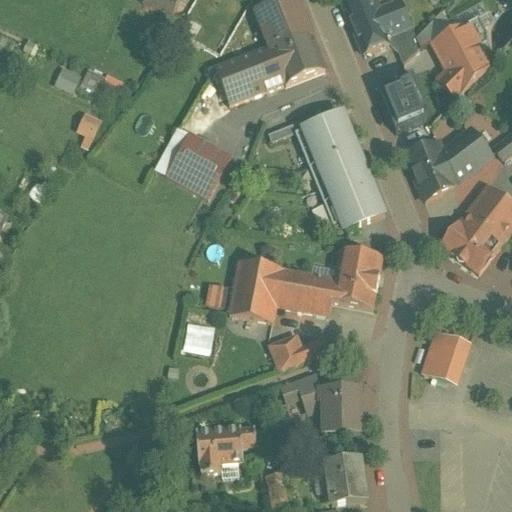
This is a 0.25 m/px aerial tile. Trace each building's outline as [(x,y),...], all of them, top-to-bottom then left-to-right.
[(180,3),(172,0),(145,0),(143,8),(174,19),(180,3)] [(359,0),(343,7),(364,59),(390,49),(386,41),(412,31),(401,5),(378,14),(377,12),(379,11),(374,0),(359,0)] [(296,1),(257,16),(271,53),(260,57),(271,86),(282,82),(286,90),(286,91),(325,75),(296,1)] [(412,31),(386,41),(390,49),(399,57),(415,42),(415,41),(412,31)] [(449,78),(420,106),(429,129),(428,130),(430,131),(490,71),(468,31),(433,49),(449,78)] [(415,42),(399,57),(404,69),(420,54),(415,42)] [(260,57),(215,75),(230,112),(286,90),(282,82),(271,86),(260,57)] [(58,90),(77,99),(85,81),(66,72),(58,90)] [(410,83),(380,95),(399,142),(428,130),(429,129),(420,106),(410,83)] [(93,119),(78,147),(92,154),(107,126),(93,119)] [(305,135),(295,138),(296,139),(334,232),(343,228),(346,236),(384,221),(342,120),(305,135)] [(302,127),(269,140),(273,148),(296,139),(295,138),(305,135),(302,127)] [(480,152),(469,138),(449,153),(449,158),(445,159),(446,162),(443,163),(454,189),(458,187),(470,179),(472,179),(480,174),(480,171),(492,162),(482,150),(480,152)] [(232,162),(190,139),(167,182),(209,205),(232,162)] [(511,141),(495,154),(505,167),(511,161),(511,141)] [(440,147),(406,160),(425,206),(442,200),(441,196),(454,190),(454,189),(443,163),(446,162),(445,159),(440,147)] [(511,236),(511,208),(489,192),(470,217),(506,244),(511,236)] [(506,244),(470,217),(460,230),(459,229),(442,251),(479,279),(506,244)] [(383,264),(341,256),(335,286),(331,308),(333,309),(374,316),(383,264)] [(284,276),(240,268),(230,321),(274,330),(277,314),(330,323),(333,309),(331,308),(335,286),(313,282),(313,281),(284,276)] [(216,318),(188,314),(179,362),(207,367),(216,318)] [(461,346),(438,339),(424,380),(447,388),(447,387),(440,384),(446,365),(453,368),(461,346)] [(297,342),(271,352),(280,377),(331,358),(326,345),(302,354),(297,342)] [(316,382),(282,395),(287,409),(305,403),(320,396),(321,396),(316,382)] [(360,395),(321,396),(320,396),(321,415),(325,415),(325,417),(325,441),(361,441),(360,395)] [(320,396),(306,403),(309,412),(313,411),(315,411),(315,417),(325,417),(325,415),(321,415),(320,396)] [(255,431),(197,436),(201,478),(224,476),(224,469),(245,467),(244,453),(257,451),(255,431)] [(361,464),(326,469),(332,511),(368,507),(361,464)] [(291,511),(290,479),(272,480),(273,511),(291,511)]
